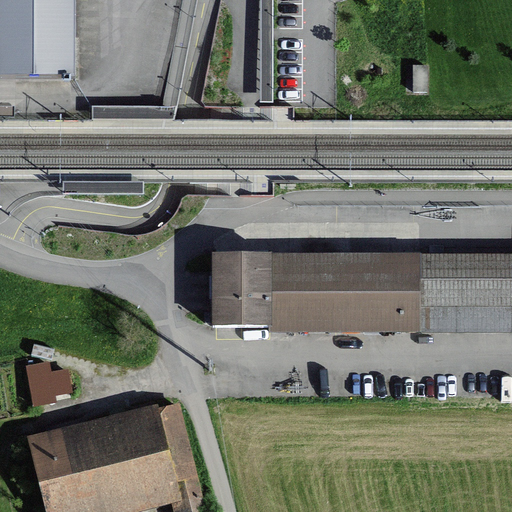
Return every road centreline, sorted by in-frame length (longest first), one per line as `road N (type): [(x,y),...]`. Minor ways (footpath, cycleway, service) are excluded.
road 1 (unclassified): [(222,511),(196,398),(160,305),(138,286)]
road 2 (residential): [(138,286),(0,250)]
